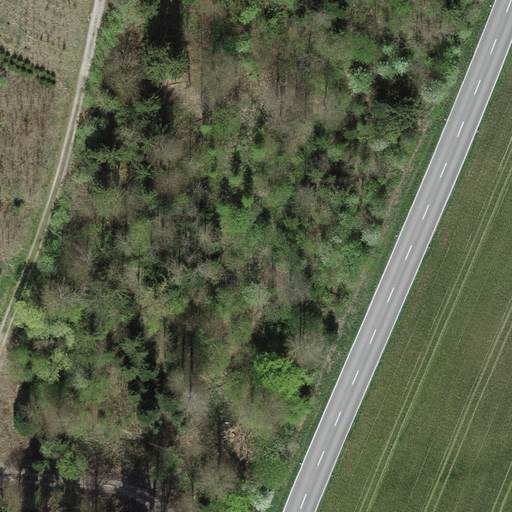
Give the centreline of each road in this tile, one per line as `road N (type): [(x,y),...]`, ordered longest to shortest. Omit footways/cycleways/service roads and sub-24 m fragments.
road 1 (tertiary): [(508,0),(299,511)]
road 2 (track): [(0,355),(96,0)]
